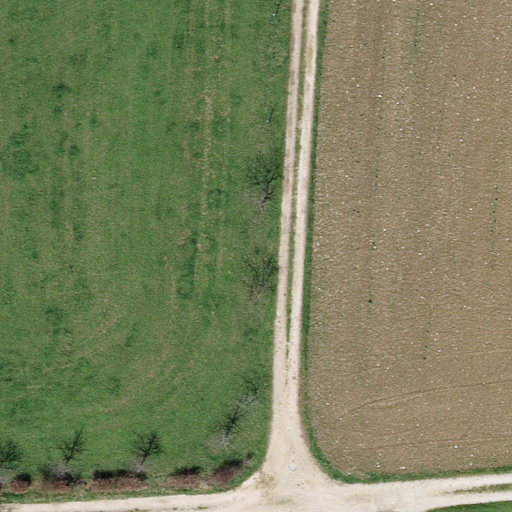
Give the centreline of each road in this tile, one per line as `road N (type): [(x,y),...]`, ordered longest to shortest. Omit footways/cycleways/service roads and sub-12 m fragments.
road 1 (track): [(358,509),(298,495),(284,456),(274,343),(300,0)]
road 2 (track): [(511,498),(358,509)]
